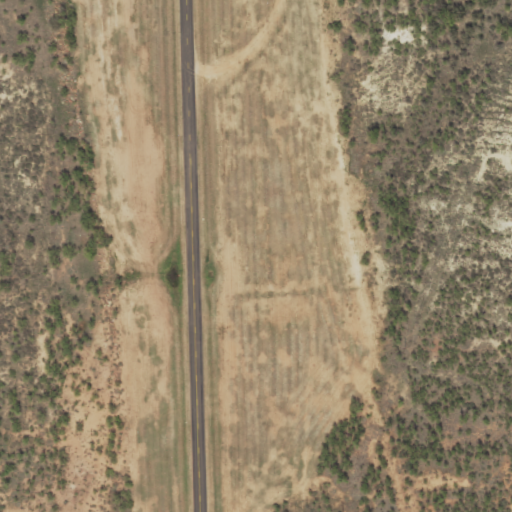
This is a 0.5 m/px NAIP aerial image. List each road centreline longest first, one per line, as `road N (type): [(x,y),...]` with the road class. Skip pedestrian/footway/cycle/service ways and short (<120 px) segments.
road 1 (secondary): [(199,511),(183,0)]
road 2 (track): [(511,204),(488,287),(487,511)]
